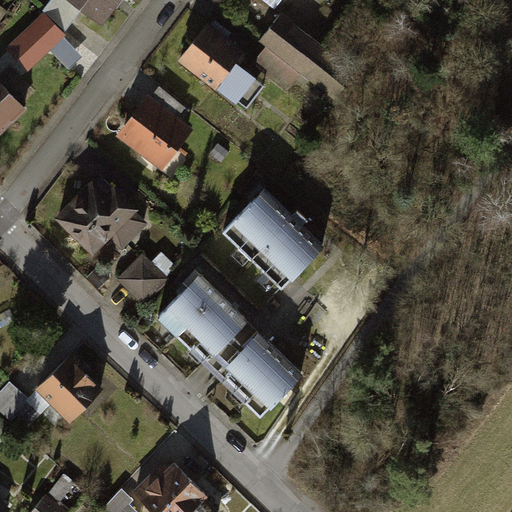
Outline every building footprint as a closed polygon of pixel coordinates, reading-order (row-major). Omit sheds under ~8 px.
[(68,0),(102,26),(122,0),(68,0)] [(280,18),(245,64),(284,94),(300,73),(324,91),(343,66),(280,18)] [(54,25),(24,49),(37,65),(67,42),(54,25)] [(217,29),(188,67),(219,91),(248,53),(217,29)] [(0,147),(34,114),(0,80),(0,147)] [(155,104),(128,140),(168,169),(195,133),(155,104)] [(93,178),(56,216),(109,268),(146,231),(93,178)] [(269,189),(226,236),(287,291),(330,245),(269,189)] [(149,256),(122,282),(145,306),(172,280),(149,256)] [(201,275),(161,318),(214,367),(254,323),(201,275)] [(272,337),(233,377),(275,419),(314,378),(272,337)] [(109,388),(76,359),(45,395),(78,424),(109,388)] [(0,393),(0,408),(16,422),(35,399),(12,379),(0,393)] [(227,511),(174,458),(138,493),(157,511),(227,511)] [(113,511),(144,511),(124,490),(107,506),(113,511)] [(70,511),(72,511),(52,494),(36,511),(70,511)]
